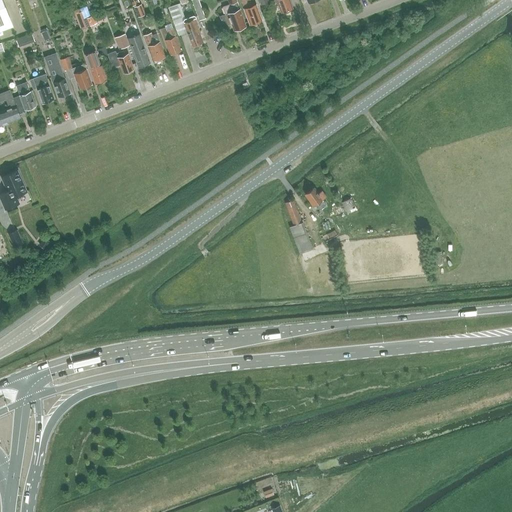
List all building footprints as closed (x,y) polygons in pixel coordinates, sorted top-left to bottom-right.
[(0,0),(0,30),(12,25),(2,0),(0,0)] [(155,0),(148,0),(151,9),(157,6),(155,0)] [(191,0),(199,21),(205,18),(198,0),(191,0)] [(246,26),(240,9),(237,1),(236,0),(227,0),(229,4),(222,7),(225,14),(222,15),(226,25),(230,23),(233,31),(246,26)] [(240,0),(250,24),(261,20),(256,5),(252,6),(250,0),(240,0)] [(258,0),(261,5),(262,4),(268,2),(266,0),(276,0),(281,13),(284,11),(285,13),(289,11),(289,10),(292,8),(289,0),(258,0)] [(130,3),(124,5),(127,16),(134,13),(130,3)] [(141,4),(134,7),(138,17),(145,14),(141,4)] [(177,4),(168,8),(178,35),(185,33),(187,32),(186,29),(185,27),(183,23),(183,21),(183,19),(185,18),(180,4),(177,4)] [(87,6),(74,11),(81,30),(89,27),(89,26),(86,19),(86,17),(91,15),(87,6)] [(183,21),(183,23),(185,27),(186,29),(187,32),(192,46),(203,42),(197,28),(199,27),(195,16),(193,15),(185,18),(183,19),(183,21)] [(94,16),(86,19),(89,26),(97,23),(94,16)] [(181,51),(170,23),(164,25),(165,27),(161,28),(165,39),(164,40),(170,55),(181,51)] [(48,30),(42,33),(45,40),(51,38),(48,30)] [(140,32),(128,36),(138,65),(150,60),(140,32)] [(151,33),(144,35),(153,59),(155,58),(155,60),(161,58),(161,56),(165,54),(157,33),(152,34),(151,33)] [(126,34),(115,38),(119,49),(130,45),(126,34)] [(22,37),(16,39),(19,47),(25,45),(22,37)] [(101,66),(100,64),(95,51),(84,55),(94,82),(98,81),(100,83),(104,81),(104,80),(106,79),(105,78),(107,77),(103,65),(101,66)] [(124,55),(123,51),(116,53),(115,51),(107,54),(112,68),(119,65),(122,72),(124,72),(125,73),(129,72),(129,71),(133,69),(128,53),(124,55)] [(55,54),(44,57),(51,78),(58,96),(60,96),(60,97),(65,96),(65,94),(69,93),(64,79),(62,79),(60,74),(62,73),(55,54)] [(68,57),(61,60),(62,63),(64,70),(65,69),(66,69),(71,67),(68,58),(68,57)] [(84,64),(72,68),(75,77),(76,81),(77,80),(80,89),(92,84),(84,64)] [(45,74),(33,78),(37,88),(42,103),(47,101),(48,102),(53,101),(52,99),(54,98),(47,79),(45,74)] [(13,98),(19,114),(26,111),(25,110),(36,106),(31,91),(30,91),(26,81),(16,85),(20,95),(13,98)] [(19,114),(13,98),(9,89),(0,92),(0,101),(5,99),(8,107),(0,109),(0,125),(21,118),(19,114)] [(26,191),(17,170),(1,177),(7,191),(0,194),(0,198),(5,209),(19,203),(16,196),(26,191)] [(305,194),(313,206),(318,202),(321,207),(325,204),(322,200),(326,197),(322,191),(318,194),(314,188),(305,194)] [(310,249),(293,200),(285,203),(293,226),(289,228),(299,253),(310,249)] [(17,229),(8,233),(14,247),(23,243),(17,229)] [(264,492),(266,498),(274,495),(272,489),(264,492)]
